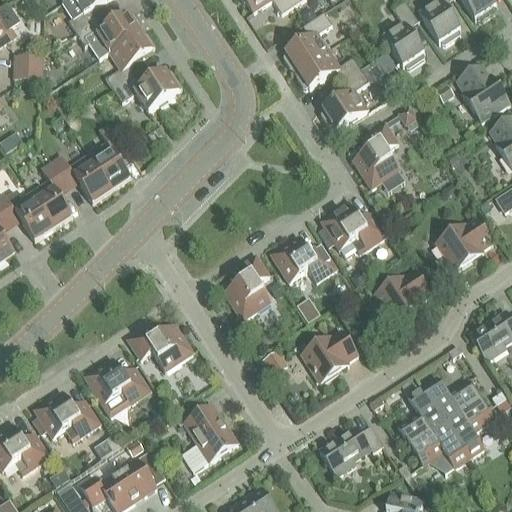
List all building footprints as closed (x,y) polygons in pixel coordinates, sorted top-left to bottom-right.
[(69,25),(77,38),(98,24),(92,14),(113,0),(72,0),(62,7),(72,23),(69,25)] [(295,10),(288,0),(240,0),(245,8),(247,6),(254,17),(273,4),(282,18),(295,10)] [(288,0),(295,10),(307,2),(305,0),(288,0)] [(435,0),(438,4),(419,17),(439,48),(441,46),(443,49),(446,50),(461,40),(461,37),(459,35),(461,33),(445,9),(455,3),(453,0),(435,0)] [(495,11),(497,10),(490,0),(459,0),(475,24),(477,23),(479,26),(482,26),(496,16),(497,14),(495,11)] [(383,40),(403,71),(405,70),(407,73),(410,73),(425,64),(425,61),(423,58),(425,57),(410,33),(420,26),(406,5),(393,13),(402,27),(383,40)] [(308,14),(302,18),(308,26),(316,21),(313,15),(308,14)] [(0,51),(17,41),(11,33),(0,15),(0,51)] [(295,77),(329,55),(318,39),(333,30),(324,17),(303,31),(310,41),(286,56),(287,58),(284,60),(284,63),(291,73),(293,74),(295,77)] [(130,20),(129,18),(105,34),(98,24),(77,38),(85,50),(89,47),(100,64),(110,57),(144,35),(142,32),(142,29),(135,19),(133,18),(130,20)] [(144,35),(110,57),(120,73),(106,82),(114,95),(136,81),(129,71),(153,55),(152,53),(155,52),(155,49),(148,38),(146,38),(144,35)] [(341,88),(362,74),(354,62),(340,71),(329,55),(295,77),(297,80),(297,82),(304,93),(306,93),(309,92),(310,93),(334,78),(341,88)] [(362,74),(370,86),(371,87),(396,71),(388,57),(362,74)] [(15,72),(43,73),(44,61),(16,59),(15,72)] [(485,68),(458,86),(465,97),(463,98),(482,127),(510,108),(485,68)] [(43,73),(15,72),(15,84),(43,84),(43,73)] [(362,74),(341,88),(347,97),(323,113),(324,115),(322,117),(321,120),(331,134),(333,135),(336,133),(337,135),(369,115),(356,95),(370,86),(362,74)] [(136,81),(114,95),(123,107),(137,98),(149,117),(160,110),(161,112),(169,107),(168,105),(180,97),(179,95),(182,93),(182,90),(173,76),(170,75),(167,77),(166,75),(142,91),(136,81)] [(447,90),(438,96),(444,106),(453,100),(447,90)] [(410,112),(400,118),(406,128),(417,122),(410,112)] [(511,122),(490,136),(497,147),(496,148),(511,173),(511,122)] [(385,128),(362,143),(370,154),(353,165),(372,193),(400,175),(388,155),(399,148),(385,128)] [(112,195),(131,183),(116,159),(126,152),(110,129),(100,136),(107,147),(89,159),(112,195)] [(169,142),(161,131),(149,139),(156,151),(169,142)] [(456,157),(448,162),(452,168),(460,163),(456,157)] [(0,175),(6,177),(11,162),(0,158),(0,175)] [(52,167),(68,190),(77,184),(93,208),(112,195),(89,159),(70,172),(62,160),(52,167)] [(68,190),(52,167),(42,174),(50,185),(31,197),(55,233),(74,221),(58,197),(68,190)] [(511,193),(496,204),(506,219),(511,215),(511,193)] [(35,246),(55,233),(31,197),(12,210),(5,198),(0,201),(0,213),(10,228),(20,222),(35,246)] [(488,206),(481,210),(484,215),(491,210),(488,206)] [(372,217),(361,224),(350,208),(322,227),(329,238),(336,248),(344,261),(356,254),(359,259),(387,240),(372,217)] [(0,269),(16,259),(0,234),(10,228),(0,213),(0,269)] [(437,247),(455,276),(495,250),(477,223),(466,230),(465,228),(437,247)] [(329,238),(322,242),(329,252),(336,248),(329,238)] [(310,257),(300,241),(272,260),(290,288),(309,275),(317,287),(337,273),(322,250),(310,257)] [(270,280),(257,260),(233,275),(241,286),(225,297),(243,325),(271,307),(259,288),(270,280)] [(404,280),(375,299),(394,328),(423,309),(421,307),(432,300),(416,275),(405,282),(404,280)] [(358,278),(351,282),(357,291),(367,285),(362,278),(358,278)] [(277,286),(270,290),(277,300),(283,296),(277,286)] [(507,316),(470,340),(487,366),(507,353),(504,349),(511,344),(511,321),(511,322),(507,316)] [(159,340),(152,329),(128,344),(142,364),(153,357),(166,376),(194,358),(175,329),(159,340)] [(247,333),(241,336),(246,344),(252,340),(247,333)] [(332,342),(331,340),(302,359),(321,388),(350,369),(348,367),(359,360),(343,335),(332,342)] [(459,350),(449,356),(454,363),(463,357),(459,350)] [(274,357),(264,363),(275,380),(285,374),(274,357)] [(151,395),(136,372),(124,379),(114,363),(85,382),(95,396),(99,402),(111,421),(151,395)] [(423,392),(446,428),(482,405),(469,385),(449,399),(438,382),(423,392)] [(411,386),(402,392),(408,402),(418,396),(411,386)] [(446,428),(423,392),(418,396),(408,402),(419,418),(398,432),(411,451),(446,428)] [(85,405),(74,412),(63,396),(35,415),(40,421),(48,435),(54,443),(73,430),(80,442),(101,428),(85,405)] [(95,396),(90,399),(94,405),(99,402),(95,396)] [(502,396),(492,403),(497,409),(507,403),(502,396)] [(370,408),(375,415),(384,408),(380,401),(370,408)] [(446,428),(470,463),(485,454),(474,438),(495,424),(482,405),(446,428)] [(194,421),(188,411),(178,418),(210,467),(239,448),(213,409),(194,421)] [(40,421),(34,425),(43,438),(48,435),(40,421)] [(470,463),(446,428),(411,451),(423,471),(444,457),(455,473),(470,463)] [(24,445),(13,429),(0,437),(0,470),(3,476),(23,463),(30,475),(51,461),(35,438),(24,445)] [(374,458),(384,451),(371,431),(361,438),(357,431),(320,455),(337,482),(357,469),(354,465),(371,454),(374,458)] [(113,439),(106,444),(114,456),(121,451),(113,439)] [(138,444),(127,452),(132,460),(144,453),(138,444)] [(139,463),(100,489),(95,481),(81,491),(93,510),(107,501),(113,511),(127,511),(158,492),(139,463)] [(406,469),(399,474),(405,483),(412,479),(406,469)] [(0,499),(0,501),(6,511),(11,511),(22,505),(14,491),(0,499)] [(245,505),(235,511),(275,511),(262,491),(244,503),(245,505)] [(422,511),(424,504),(391,497),(387,511),(422,511)]
